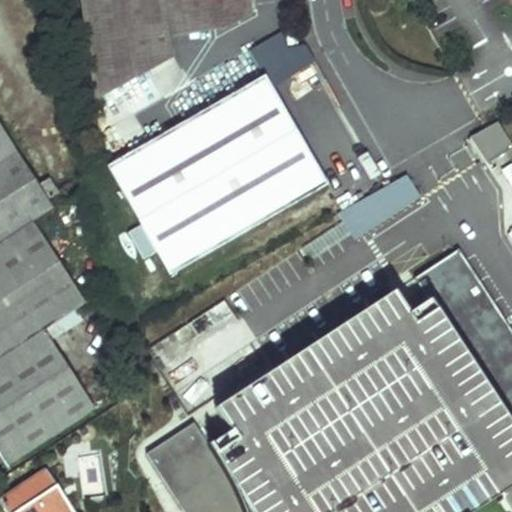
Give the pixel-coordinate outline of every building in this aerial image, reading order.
[(248,0),(83,0),(98,100),(175,54),(171,32),(225,25),(249,8),(248,0)] [(293,25),(283,26),(285,43),(296,42),(293,25)] [(168,276),(326,185),(263,75),(105,166),(168,276)] [(511,146),(498,123),(471,140),(486,165),(511,148),(511,146)] [(38,187),(0,128),(0,243),(32,222),(51,209),(47,202),(59,194),(50,179),(38,187)] [(350,238),(420,200),(407,174),(336,212),(350,238)] [(83,302),(32,222),(0,243),(0,452),(8,465),(95,409),(48,338),(81,317),(74,308),(83,302)] [(320,257),(346,242),(339,229),(312,244),(320,257)] [(511,410),(511,334),(458,251),(415,279),(431,304),(503,416),(511,410)] [(386,297),(194,428),(250,511),(478,511),(486,507),(488,511),(511,511),(511,427),(503,416),(431,304),(405,321),(386,297)] [(250,511),(194,428),(192,425),(148,455),(186,511),(250,511)] [(71,511),(44,470),(0,498),(0,500),(7,511),(71,511)]
